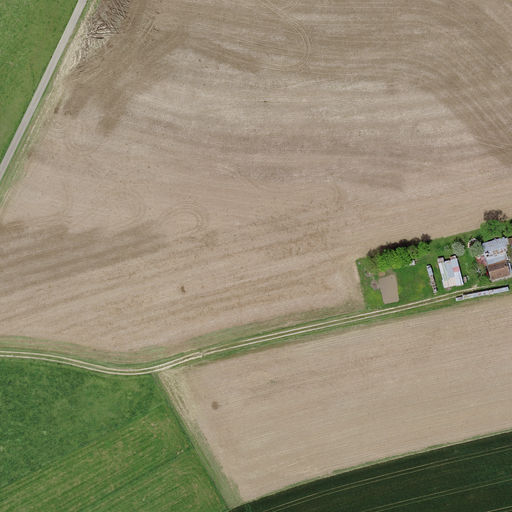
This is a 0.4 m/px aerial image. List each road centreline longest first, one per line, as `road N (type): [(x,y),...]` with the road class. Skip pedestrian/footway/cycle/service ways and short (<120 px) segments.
road 1 (track): [(0,353),(142,372),(481,287)]
road 2 (unclassified): [(82,0),(0,168)]
